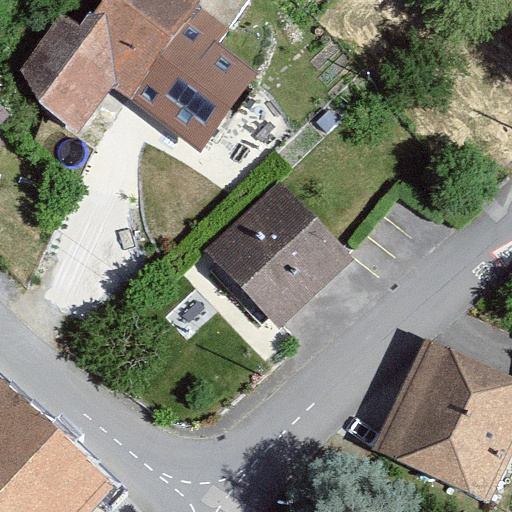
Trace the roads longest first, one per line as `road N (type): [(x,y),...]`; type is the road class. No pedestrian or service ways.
road 1 (tertiary): [(214,511),(308,406),(511,223)]
road 2 (residential): [(0,348),(207,511)]
